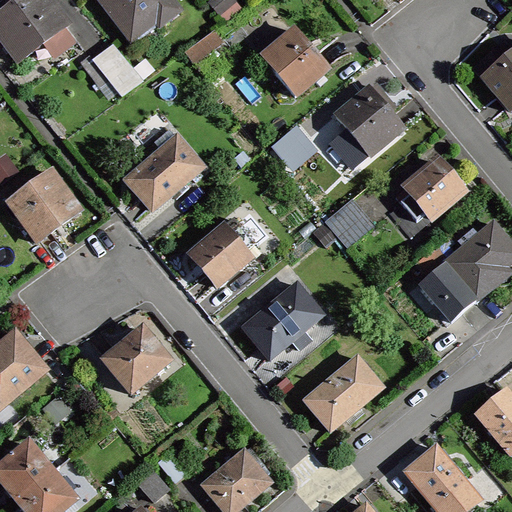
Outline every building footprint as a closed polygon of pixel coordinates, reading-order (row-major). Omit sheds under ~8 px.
[(68,27),(48,0),(39,0),(18,16),(14,10),(0,20),(0,37),(19,63),(68,27)] [(18,16),(39,0),(26,0),(24,2),(14,10),(18,16)] [(170,7),(164,0),(94,0),(127,42),(170,7)] [(213,33),(184,54),(193,64),(221,43),(213,33)] [(312,52),(297,33),(263,61),(296,99),(329,71),(312,52)] [(124,97),(142,83),(113,48),(95,63),(124,97)] [(475,70),(484,79),(485,78),(481,74),(497,61),(500,65),(511,56),(508,51),(499,51),(475,70)] [(485,78),(484,79),(499,98),(511,113),(511,55),(511,56),(500,65),(497,61),(481,74),(485,78)] [(371,91),(337,119),(370,158),(403,130),(391,116),(384,107),(388,104),(376,89),(372,92),(371,91)] [(178,141),(129,182),(144,201),(153,211),(203,170),(178,141)] [(417,223),(427,214),(432,221),(464,195),(451,179),(438,164),(407,190),(412,196),(402,205),(417,223)] [(52,174),(10,205),(38,243),(59,228),(80,212),(52,174)] [(328,224),(338,237),(359,219),(349,207),(328,224)] [(359,219),(338,237),(347,247),(368,229),(359,219)] [(494,227),(446,267),(476,302),(498,284),(494,279),(511,263),(511,247),(507,241),(494,227)] [(225,230),(192,258),(203,272),(217,288),(251,260),(245,254),(255,246),(240,228),(231,236),(225,230)] [(467,310),(476,302),(446,267),(421,287),(447,318),(453,314),(457,318),(467,310)] [(271,361),(293,342),(303,333),(323,317),(298,287),(246,330),(259,347),(271,361)] [(451,323),(457,318),(453,314),(447,318),(451,323)] [(143,332),(106,364),(133,394),(170,363),(156,347),(143,332)] [(303,333),(293,342),(300,350),(310,342),(303,333)] [(31,353),(16,334),(0,347),(0,410),(47,371),(31,353)] [(384,390),(358,360),(306,403),(331,433),(358,411),(384,390)] [(491,404),(477,416),(511,457),(511,456),(511,397),(507,392),(491,404)] [(19,502),(53,474),(30,446),(0,470),(0,478),(7,487),(19,502)] [(423,461),(407,474),(437,511),(466,511),(480,501),(437,449),(423,461)] [(245,455),(265,479),(271,474),(251,450),(245,455)] [(170,455),(159,464),(177,485),(187,476),(170,455)] [(270,485),(265,479),(245,455),(206,487),(211,493),(227,511),(236,511),(251,500),(270,485)] [(155,471),(139,484),(155,503),(170,490),(155,471)] [(62,511),(75,502),(53,474),(19,502),(27,511),(62,511)] [(216,511),(227,511),(211,493),(205,498),(216,511)]
